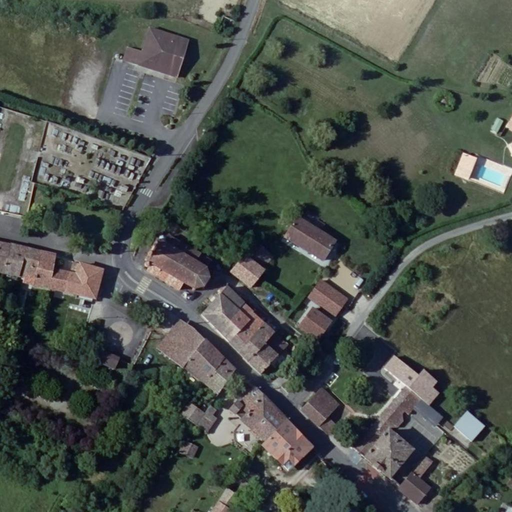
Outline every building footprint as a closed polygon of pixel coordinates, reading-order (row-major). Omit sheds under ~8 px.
[(173,76),(183,39),(148,29),(141,54),(126,50),(123,62),(173,76)] [(189,41),(183,39),(173,76),(179,78),(189,41)] [(496,117),(490,130),(497,134),(503,120),(496,117)] [(474,158),(466,155),(458,176),(466,180),(474,158)] [(334,243),(297,219),(285,237),(323,261),(334,243)] [(161,244),(158,244),(148,262),(150,263),(148,266),(151,269),(150,271),(182,290),(187,284),(193,287),(195,291),(196,291),(198,288),(203,290),(204,286),(208,280),(211,280),(211,278),(209,276),(210,274),(211,273),(211,271),(209,270),(211,264),(171,238),(168,241),(165,238),(161,240),(161,244)] [(256,244),(233,273),(252,288),(257,282),(265,272),(262,270),(253,263),(263,250),(256,244)] [(7,248),(2,276),(25,281),(34,282),(40,255),(7,248)] [(272,257),(263,250),(253,263),(262,270),(272,257)] [(34,282),(25,281),(24,285),(96,301),(99,292),(101,274),(98,273),(73,263),(69,277),(56,275),(59,260),(40,255),(34,282)] [(229,288),(205,316),(231,341),(240,328),(230,319),(237,311),(232,305),(238,297),(229,288)] [(244,303),(238,297),(232,305),(237,311),(244,303)] [(312,308),(331,323),(338,313),(319,299),(312,308)] [(230,319),(240,328),(252,339),(265,325),(251,314),(252,312),(244,303),(237,311),(230,319)] [(305,317),(312,308),(306,304),(299,313),(305,317)] [(317,340),(331,323),(312,308),(305,317),(298,326),(317,340)] [(252,339),(242,351),(250,359),(261,347),(266,342),(274,333),(265,325),(252,339)] [(172,361),(197,380),(216,354),(197,336),(182,326),(160,353),(169,362),(172,361)] [(240,328),(231,341),(242,351),(252,339),(240,328)] [(289,346),(274,333),(266,342),(277,356),(289,346)] [(266,342),(261,347),(272,362),(277,356),(266,342)] [(261,347),(250,359),(263,371),(272,362),(261,347)] [(216,354),(197,380),(206,386),(225,362),(216,354)] [(101,367),(117,375),(121,364),(105,356),(101,367)] [(225,362),(206,386),(221,398),(223,395),(238,374),(225,362)] [(391,476),(404,486),(412,476),(425,460),(413,450),(389,432),(390,430),(400,431),(405,425),(402,417),(405,413),(411,417),(416,411),(410,406),(417,397),(406,387),(355,449),(391,476)] [(337,402),(321,388),(305,411),(320,424),(327,416),(337,402)] [(267,445),(287,422),(256,391),(241,407),(237,406),(231,415),(249,429),(267,445)] [(221,398),(211,411),(220,418),(231,402),(223,395),(221,398)] [(426,405),(417,397),(410,406),(416,411),(419,413),(426,405)] [(184,415),(189,419),(201,427),(207,417),(191,405),(184,415)] [(471,443),(485,427),(466,411),(453,427),(471,443)] [(336,422),(327,416),(320,424),(328,430),(336,422)] [(289,472),(312,448),(287,422),(267,445),(264,449),(289,472)] [(258,455),(264,449),(267,445),(249,429),(240,442),(258,455)] [(108,460),(119,438),(107,431),(95,453),(108,460)] [(179,453),(192,458),(197,447),(184,441),(179,453)] [(51,444),(40,469),(52,474),(55,467),(63,470),(70,452),(51,444)] [(425,460),(412,476),(404,486),(401,490),(419,505),(430,491),(419,483),(440,458),(432,451),(425,460)] [(237,473),(232,480),(251,491),(256,484),(244,476),(237,473)] [(211,511),(238,511),(244,505),(226,492),(215,505),(211,511)] [(193,509),(197,511),(211,511),(215,505),(202,496),(193,509)]
